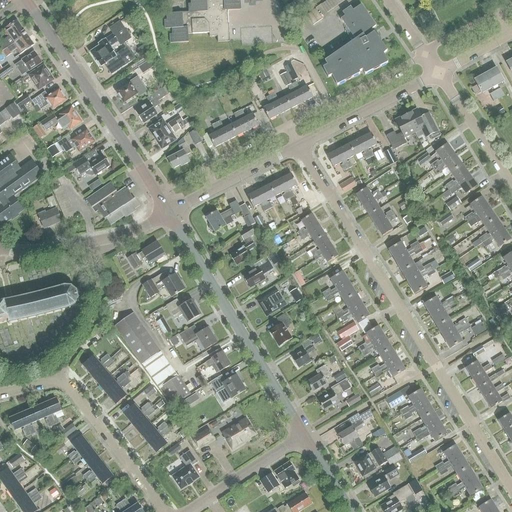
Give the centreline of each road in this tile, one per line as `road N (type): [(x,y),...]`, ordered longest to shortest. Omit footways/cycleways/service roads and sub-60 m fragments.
road 1 (residential): [(511,489),(299,146)]
road 2 (tertiary): [(303,438),(170,213)]
road 3 (tertiary): [(170,213),(28,0)]
road 4 (residential): [(0,394),(51,382),(69,388),(163,511)]
road 5 (residential): [(0,249),(47,253),(136,231),(170,213)]
road 6 (residential): [(299,146),(438,73)]
road 7 (residential): [(287,125),(422,52)]
road 8 (residential): [(190,511),(303,438)]
road 9 (residential): [(511,184),(438,73)]
